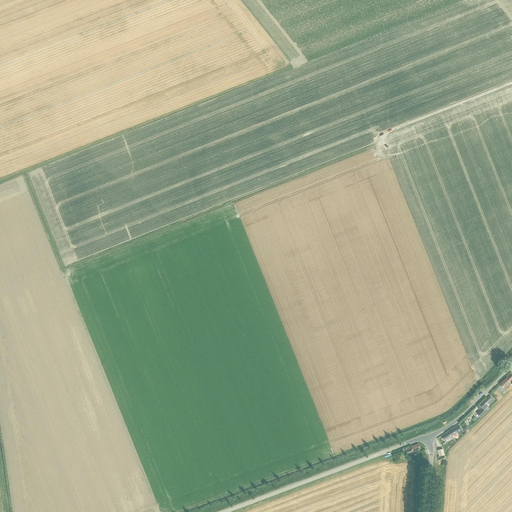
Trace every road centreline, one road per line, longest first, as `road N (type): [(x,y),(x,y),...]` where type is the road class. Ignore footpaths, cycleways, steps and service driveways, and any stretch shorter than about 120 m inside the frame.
road 1 (unclassified): [(223,511),(427,437)]
road 2 (unknown): [(511,78),(380,132),(371,146)]
